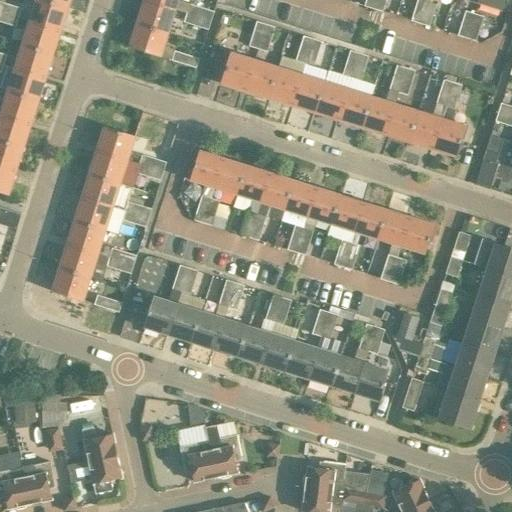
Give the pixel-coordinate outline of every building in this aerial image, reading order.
[(69,7),(45,0),(36,0),(30,21),(61,31),(69,7)] [(176,10),(146,0),(138,23),(169,33),(176,10)] [(145,0),(146,0),(176,10),(179,2),(179,0),(145,0)] [(375,9),(377,0),(367,0),(366,7),(375,9)] [(377,0),(375,9),(384,12),(387,0),(377,0)] [(401,0),(397,14),(410,18),(416,0),(401,0)] [(428,0),(418,0),(412,21),(421,24),(428,0)] [(437,3),(428,0),(421,24),(430,27),(437,3)] [(506,0),(480,0),(479,3),(503,10),(506,0)] [(0,1),(0,11),(18,17),(21,8),(0,1)] [(187,13),(211,21),(214,11),(191,3),(187,13)] [(16,27),(18,17),(0,11),(0,23),(15,28),(16,27)] [(468,39),(475,15),(466,12),(459,36),(468,39)] [(208,31),(211,21),(187,13),(184,23),(208,31)] [(484,17),(475,15),(468,39),(476,41),(484,17)] [(27,30),(23,44),(54,54),(61,31),(30,21),(27,30)] [(248,47),(259,50),(267,25),(256,21),(248,47)] [(138,23),(131,48),(162,57),(169,33),(138,23)] [(275,27),(267,25),(259,50),(267,53),(275,27)] [(314,39),(303,36),(295,60),(306,63),(314,39)] [(313,67),(321,41),(314,39),(306,63),(306,64),(313,67)] [(54,54),(23,44),(15,68),(46,77),(54,54)] [(349,50),(341,76),(353,79),(361,54),(349,50)] [(175,53),(172,62),(195,69),(198,61),(175,53)] [(231,53),(222,83),(246,90),(255,60),(245,57),(231,53)] [(360,82),(368,56),(361,54),(353,79),(360,82)] [(270,98),(279,68),(255,60),(246,90),(270,98)] [(396,65),(385,101),(373,97),(363,127),(386,135),(396,105),(399,93),(407,68),(396,65)] [(46,77),(15,68),(8,91),(39,101),(46,77)] [(279,68),(270,98),(293,105),(302,75),(291,72),(279,68)] [(415,71),(407,68),(399,93),(407,96),(415,71)] [(302,75),(293,105),(316,113),(326,83),(302,75)] [(443,80),(435,105),(446,108),(454,83),(443,80)] [(326,83),(316,113),(340,120),(347,98),(349,90),(326,83)] [(461,85),(454,83),(442,119),(433,149),(457,157),(466,127),(451,122),(455,110),(454,110),(461,85)] [(347,98),(340,120),(363,127),(373,97),(349,90),(347,98)] [(3,106),(1,114),(31,124),(39,101),(8,91),(3,106)] [(511,106),(500,103),(498,112),(511,116),(511,106)] [(409,142),(419,112),(396,105),(386,135),(409,142)] [(419,112),(409,142),(433,149),(442,119),(419,112)] [(511,126),(511,116),(498,112),(495,122),(511,126)] [(31,124),(1,114),(0,115),(0,139),(24,147),(31,124)] [(97,152),(129,162),(132,153),(137,137),(105,127),(97,152)] [(490,135),(483,159),(480,158),(472,184),(487,189),(496,163),(494,163),(497,153),(502,139),(490,135)] [(0,165),(17,171),(24,147),(0,139),(0,165)] [(97,152),(90,175),(121,185),(129,162),(97,152)] [(200,152),(191,180),(206,185),(215,188),(224,159),(200,152)] [(141,155),(139,165),(163,172),(166,163),(141,155)] [(224,159),(215,188),(239,195),(248,167),(224,159)] [(17,171),(0,165),(0,192),(9,195),(17,171)] [(139,165),(136,173),(160,181),(163,172),(139,165)] [(248,167),(239,195),(261,202),(270,174),(248,167)] [(270,174),(261,202),(285,210),(294,182),(270,174)] [(83,198),(114,208),(117,199),(121,185),(90,175),(83,198)] [(294,182),(285,210),(308,217),(317,189),(294,182)] [(317,189),(308,217),(332,225),(341,197),(317,189)] [(195,220),(204,223),(211,199),(202,196),(195,220)] [(341,197),(332,225),(355,232),(364,204),(341,197)] [(114,208),(83,198),(75,221),(107,231),(114,208)] [(234,206),(211,199),(204,223),(226,230),(234,206)] [(127,203),(124,212),(148,219),(151,210),(127,203)] [(355,232),(351,243),(360,246),(361,243),(363,235),(378,239),(387,211),(364,204),(355,232)] [(241,234),(250,238),(258,214),(249,211),(241,234)] [(387,211),(378,239),(402,247),(411,219),(387,211)] [(145,228),(148,219),(124,212),(121,221),(145,228)] [(267,216),(258,214),(250,238),(259,240),(267,216)] [(435,226),(411,219),(402,247),(426,255),(435,226)] [(107,231),(75,221),(68,245),(99,255),(107,231)] [(297,252),(305,228),(295,225),(287,249),(297,252)] [(306,255),(314,231),(305,228),(297,252),(306,255)] [(473,236),(461,232),(455,248),(467,252),(473,236)] [(351,243),(342,240),(334,264),(344,267),(351,243)] [(360,246),(351,243),(344,267),(352,270),(360,246)] [(68,245),(60,268),(92,278),(99,255),(68,245)] [(511,249),(496,245),(488,270),(511,277),(511,249)] [(112,250),(110,258),(134,265),(136,257),(112,250)] [(398,258),(388,255),(381,279),(391,282),(398,258)] [(464,261),(452,257),(447,273),(459,277),(464,261)] [(110,258),(107,268),(131,275),(134,265),(110,258)] [(406,261),(398,258),(391,282),(399,285),(406,261)] [(144,327),(168,335),(189,269),(180,266),(175,282),(169,302),(154,297),(144,327)] [(84,302),(92,278),(60,268),(53,292),(84,302)] [(189,269),(168,335),(191,342),(201,312),(193,309),(196,298),(192,296),(199,272),(189,269)] [(480,294),(511,304),(511,303),(511,277),(488,270),(480,294)] [(227,281),(219,305),(228,308),(236,284),(227,281)] [(236,284),(228,308),(236,311),(244,286),(236,284)] [(442,288),(436,306),(449,310),(454,292),(442,288)] [(472,318),(504,329),(511,304),(480,294),(472,318)] [(275,323),(283,298),(274,296),(266,320),(275,323)] [(121,305),(97,297),(94,306),(118,314),(121,305)] [(283,298),(275,323),(284,326),(291,301),(283,298)] [(443,327),(449,310),(436,306),(431,323),(443,327)] [(312,335),(322,338),(330,313),(320,310),(312,335)] [(201,312),(191,342),(215,349),(224,319),(201,312)] [(330,313),(322,338),(318,349),(309,379),(332,386),(341,356),(327,352),(338,316),(330,313)] [(418,319),(406,315),(399,336),(412,340),(418,319)] [(464,343),(496,353),(504,329),(472,318),(464,343)] [(224,319),(215,349),(238,357),(248,327),(224,319)] [(248,327),(238,357),(262,364),(272,334),(275,323),(266,320),(264,319),(261,331),(248,327)] [(366,325),(359,349),(369,352),(377,328),(366,325)] [(384,330),(377,328),(369,352),(377,355),(384,330)] [(272,334),(262,364),(286,372),(295,342),(272,334)] [(425,339),(420,356),(432,360),(438,343),(425,339)] [(309,379),(318,349),(295,342),(286,372),(309,379)] [(456,367),(488,377),(496,353),(464,343),(456,367)] [(342,356),(332,386),(356,393),(365,364),(353,360),(342,356)] [(427,377),(432,360),(420,356),(414,373),(427,377)] [(389,371),(365,364),(356,393),(380,401),(389,371)] [(449,390),(481,402),(488,377),(456,367),(449,390)] [(424,382),(412,378),(402,409),(414,413),(424,382)] [(471,431),(481,402),(449,390),(443,389),(438,402),(427,398),(425,407),(424,415),(471,431)] [(13,405),(15,421),(36,419),(33,396),(33,394),(30,394),(20,395),(21,404),(13,405)] [(42,396),(42,427),(59,427),(59,420),(59,396),(42,396)] [(190,426),(204,423),(201,408),(187,404),(190,426)] [(153,438),(151,425),(139,427),(142,440),(153,438)] [(205,428),(208,443),(215,477),(219,477),(222,479),(230,477),(231,474),(238,473),(235,458),(241,457),(238,445),(236,437),(220,440),(217,425),(205,428)] [(85,440),(90,462),(118,456),(114,434),(95,438),(93,428),(83,430),(85,440)] [(47,443),(59,441),(58,431),(46,433),(47,443)] [(59,441),(47,443),(49,453),(61,451),(59,441)] [(215,477),(208,443),(181,448),(185,468),(191,467),(195,482),(202,480),(205,483),(212,481),(214,478),(215,477)] [(280,445),(270,443),(268,457),(278,458),(280,445)] [(118,456),(90,462),(67,466),(71,484),(93,480),(96,494),(106,492),(104,482),(123,478),(118,456)] [(304,483),(307,486),(306,490),(332,493),(334,482),(340,482),(342,465),(325,463),(324,469),(309,467),(308,473),(305,475),(304,483)] [(50,464),(33,467),(22,470),(29,505),(34,504),(37,506),(44,505),(46,501),(52,500),(49,485),(55,484),(52,472),(50,464)] [(29,505),(22,470),(0,474),(0,494),(5,494),(9,509),(15,508),(18,510),(26,509),(28,505),(29,505)] [(393,491),(402,511),(429,499),(420,479),(419,479),(402,487),(397,477),(388,481),(393,491)] [(383,509),(386,496),(344,487),(341,500),(358,504),(373,507),(383,509)] [(331,504),(332,493),(306,490),(306,491),(302,494),(301,501),(304,505),(303,511),(310,511),(336,511),(338,504),(331,504)] [(261,511),(263,511),(273,509),(274,508),(270,498),(258,502),(261,511)] [(65,511),(75,509),(73,499),(63,501),(65,511)] [(435,511),(429,499),(402,511),(401,511),(435,511)]
